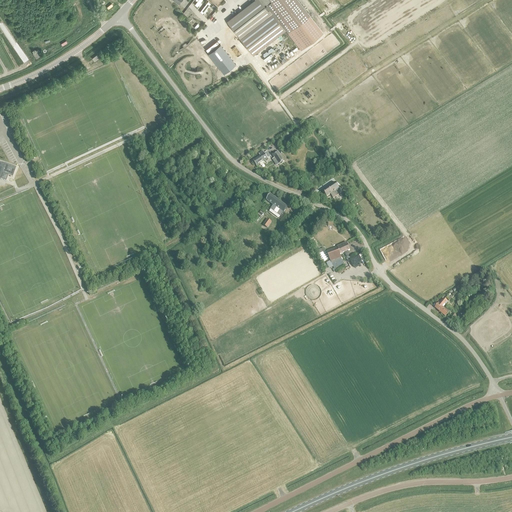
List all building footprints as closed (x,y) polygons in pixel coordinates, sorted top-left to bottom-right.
[(255,0),(256,1),(228,23),(253,55),(285,30),(301,50),(323,33),(297,0),(255,0)] [(272,155),(279,165),(284,161),(277,151),(272,155)] [(253,161),(256,166),(270,157),(267,152),(264,154),(263,152),(259,154),(260,156),(253,161)] [(0,177),(0,178),(0,177),(0,179),(5,181),(8,175),(13,177),(16,168),(5,163),(4,164),(0,162),(0,177)] [(323,191),(326,197),(330,194),(333,198),(342,193),(335,183),(323,191)] [(270,209),(281,217),(288,208),(270,195),(266,200),(273,205),(270,209)] [(252,220),(254,222),(255,221),(256,222),(264,214),(261,211),(252,220)] [(267,219),(263,225),(267,229),(272,223),(267,219)] [(282,228),(272,237),(276,242),(286,233),(282,228)] [(337,247),(326,252),(332,265),(342,262),(340,255),(344,253),(346,257),(349,255),(348,251),(350,250),(346,243),(337,247)] [(445,305),(448,303),(444,299),(441,303),(440,302),(435,308),(445,317),(449,313),(442,307),(445,305)] [(477,304),(473,300),(469,303),(473,308),(477,304)]
